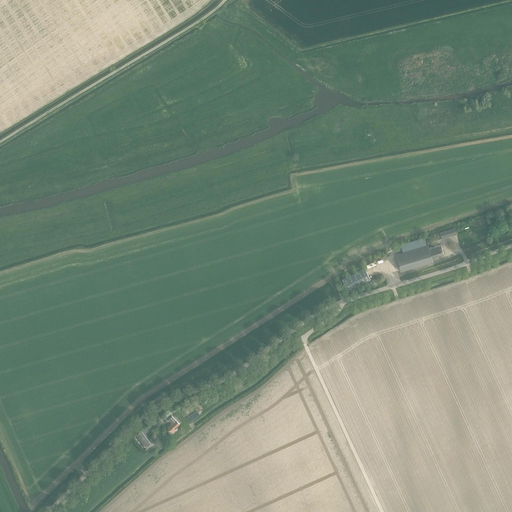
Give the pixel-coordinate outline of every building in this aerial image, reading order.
[(444,232),(440,233),(442,239),(456,234),(454,228),(444,232)] [(403,252),(395,254),(400,271),(433,262),(432,258),(444,255),(441,245),(429,248),(428,245),(426,245),(403,252)] [(371,280),(364,267),(344,278),(342,279),(349,291),(371,280)] [(171,432),(179,424),(172,417),(172,416),(170,418),(169,419),(173,423),(167,428),(171,432)] [(142,430),(137,434),(145,447),(151,442),(145,433),(148,430),(146,427),(142,430)]
